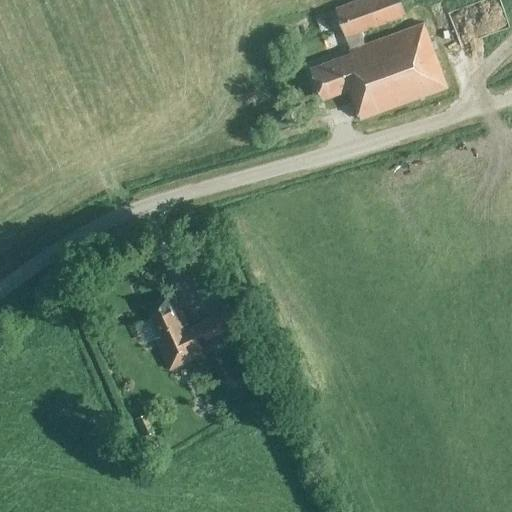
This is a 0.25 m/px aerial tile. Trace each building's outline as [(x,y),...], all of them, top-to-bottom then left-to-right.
[(399,0),(360,0),(336,9),(347,37),(405,15),(399,0)] [(349,56),(311,69),(322,100),(349,90),(360,120),(447,88),(423,23),(347,51),(349,56)] [(293,125),(288,112),(270,119),(274,132),(293,125)] [(201,246),(179,258),(191,281),(214,269),(201,246)] [(169,370),(201,355),(198,349),(234,332),(223,310),(198,321),(200,325),(187,331),(185,325),(186,324),(172,293),(145,306),(159,336),(154,339),(169,370)]
